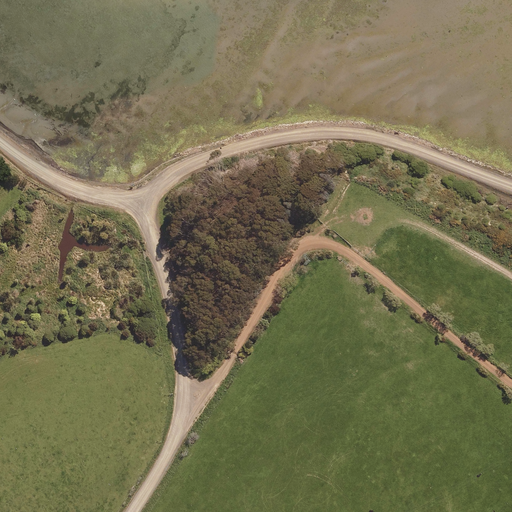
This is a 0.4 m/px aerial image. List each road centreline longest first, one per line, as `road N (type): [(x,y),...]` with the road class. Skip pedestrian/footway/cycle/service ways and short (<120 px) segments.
road 1 (unclassified): [(511,186),(387,137),(334,132),(273,138),(200,159),(148,197)]
road 2 (unclassified): [(148,197),(145,214),(178,319),(183,397),(177,432),(133,511)]
road 3 (unclassified): [(148,197),(94,195),(60,183),(0,142)]
